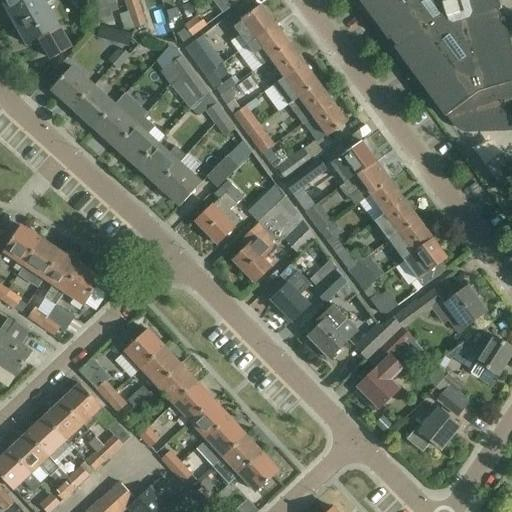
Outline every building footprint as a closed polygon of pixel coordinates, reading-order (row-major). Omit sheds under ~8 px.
[(2,0),(14,21),(47,3),(52,0),(2,0)] [(102,23),(115,26),(115,23),(112,13),(119,10),(116,0),(93,0),(100,20),(101,19),(102,23)] [(125,0),(130,13),(143,8),(139,0),(125,0)] [(223,13),(240,0),(213,0),(216,3),(223,13)] [(362,0),(359,2),(388,41),(390,40),(396,47),(394,49),(445,118),(448,115),(456,125),(462,130),(470,131),(478,130),(486,127),(494,126),(502,127),(510,129),(511,128),(511,44),(504,18),(501,18),(499,10),(501,9),(498,0),(362,0)] [(232,28),(233,27),(247,47),(277,25),(262,5),(255,10),(250,2),(226,19),(232,28)] [(47,3),(14,21),(27,45),(39,38),(51,59),(72,48),(60,26),(47,3)] [(148,23),(143,8),(130,13),(135,28),(148,23)] [(196,17),(185,26),(192,36),(207,26),(203,21),(200,23),(196,17)] [(261,66),(271,59),(291,44),(277,25),(247,47),(261,66)] [(133,34),(117,29),(113,42),(129,47),(133,34)] [(211,52),(201,38),(186,49),(196,63),(211,52)] [(268,76),(275,86),(305,63),(291,44),(271,59),(278,69),(268,76)] [(185,72),(191,67),(177,49),(170,46),(157,60),(175,84),(181,77),(182,79),(187,75),(185,72)] [(109,60),(119,69),(132,55),(127,50),(125,53),(120,48),(109,60)] [(275,86),(289,105),(319,83),(305,63),(275,86)] [(181,77),(175,84),(182,94),(180,95),(191,109),(199,101),(209,93),(191,67),(185,72),(187,75),(182,79),(181,77)] [(73,110),(94,88),(72,68),(51,91),(73,110)] [(214,71),(206,77),(214,87),(221,81),(214,71)] [(253,75),(237,87),(243,95),(259,83),(253,75)] [(221,96),(232,88),(236,85),(232,78),(216,89),(221,96)] [(303,124),(313,117),(333,102),(319,83),(289,105),(303,124)] [(94,88),(73,110),(96,130),(116,107),(114,106),(94,88)] [(221,96),(235,116),(243,110),(234,99),(236,94),(232,88),(221,96)] [(116,107),(96,130),(116,148),(143,118),(143,119),(148,113),(126,93),(114,106),(116,107)] [(209,93),(199,101),(218,127),(222,124),(220,121),(227,116),(209,93)] [(328,137),(348,122),(333,102),(313,117),(328,137)] [(235,116),(242,125),(254,116),(247,107),(243,110),(235,116)] [(222,124),(218,127),(225,137),(236,129),(227,116),(220,121),(222,124)] [(143,118),(116,148),(138,167),(158,145),(147,135),(153,128),(143,119),(143,118)] [(268,136),(256,144),(263,154),(271,148),(275,145),(268,136)] [(254,152),(246,144),(243,141),(207,177),(218,188),(254,152)] [(362,141),(330,165),(344,184),(355,176),(356,177),(377,161),(362,141)] [(169,154),(158,145),(138,167),(159,187),(180,164),(187,156),(176,146),(169,154)] [(279,159),(271,148),(263,154),(271,164),(279,159)] [(304,148),(277,168),(287,180),(313,160),(304,148)] [(312,164),(285,184),(293,195),(303,188),(320,175),(327,170),(319,159),(312,164)] [(348,198),(363,186),(370,196),(391,181),(377,161),(356,177),(355,176),(344,184),(340,188),(348,198)] [(202,184),(180,164),(159,187),(182,206),(202,184)] [(391,181),(370,196),(384,216),(406,200),(391,181)] [(214,195),(219,201),(196,223),(207,234),(206,235),(206,238),(212,244),(214,244),(216,243),(217,244),(240,221),(230,211),(243,198),(228,182),(214,195)] [(258,222),(285,196),(275,186),(249,212),(258,222)] [(303,188),(293,195),(301,206),(306,212),(315,205),(310,199),(303,188)] [(340,188),(321,201),(330,213),(349,200),(340,188)] [(316,238),(285,196),(258,222),(280,244),(285,240),(299,255),(316,238)] [(376,222),(390,241),(419,219),(406,200),(384,216),(376,222)] [(334,223),(319,204),(315,207),(307,213),(321,233),(334,223)] [(390,241),(404,260),(433,238),(419,219),(390,241)] [(4,252),(25,265),(41,240),(21,226),(4,252)] [(260,255),(274,242),(259,226),(244,240),(249,246),(234,260),(255,282),(271,267),(260,255)] [(343,246),(335,235),(327,241),(335,252),(343,246)] [(404,260),(424,287),(448,269),(443,262),(448,258),(433,238),(404,260)] [(25,265),(45,278),(62,253),(41,240),(25,265)] [(333,264),(316,241),(305,251),(310,256),(295,271),(297,272),(285,284),(287,285),(269,303),(288,324),(292,321),(293,322),(308,306),(299,296),(333,264)] [(335,252),(350,272),(357,266),(363,261),(356,251),(350,256),(343,246),(335,252)] [(45,278),(54,285),(46,298),(56,305),(65,291),(81,266),(62,253),(45,278)] [(350,272),(364,290),(371,285),(377,281),(363,261),(357,266),(350,272)] [(65,291),(85,305),(102,280),(81,266),(65,291)] [(27,294),(35,283),(19,272),(11,282),(27,294)] [(347,284),(336,272),(315,292),(326,303),(347,284)] [(0,285),(0,298),(3,294),(6,296),(9,291),(0,285)] [(387,315),(391,311),(398,305),(387,290),(380,296),(371,285),(364,290),(381,314),(387,315)] [(437,289),(418,303),(417,303),(425,314),(432,309),(444,325),(449,321),(459,333),(487,312),(485,311),(469,289),(468,287),(447,302),(437,289)] [(3,294),(0,298),(0,299),(14,309),(20,299),(9,291),(6,296),(3,294)] [(319,326),(308,338),(309,339),(306,342),(319,356),(324,362),(328,359),(329,360),(358,332),(347,321),(347,320),(333,306),(316,323),(319,326)] [(42,321),(39,326),(54,336),(60,326),(63,328),(70,318),(54,307),(47,317),(49,318),(46,323),(42,321)] [(47,317),(34,308),(27,318),(39,326),(42,321),(46,323),(49,318),(47,317)] [(402,312),(393,319),(401,327),(402,328),(410,323),(402,312)] [(401,327),(393,319),(380,327),(378,325),(354,347),(367,360),(401,327)] [(0,330),(0,349),(8,337),(5,336),(13,324),(7,320),(0,330)] [(21,340),(27,331),(15,323),(9,332),(21,340)] [(358,389),(355,391),(355,392),(373,411),(376,408),(378,410),(399,389),(398,388),(397,388),(390,380),(403,368),(402,368),(408,363),(408,347),(405,344),(411,338),(402,328),(368,361),(375,369),(356,387),(358,389)] [(126,350),(143,368),(165,348),(148,330),(126,350)] [(511,353),(511,348),(494,337),(493,337),(492,340),(479,332),(448,354),(473,370),(471,374),(488,385),(495,374),(498,376),(511,353)] [(31,353),(8,337),(0,349),(0,366),(15,377),(31,353)] [(143,368),(159,386),(181,366),(165,348),(143,368)] [(159,386),(175,403),(197,383),(181,366),(159,386)] [(90,381),(97,389),(98,389),(106,381),(109,378),(102,370),(90,381)] [(97,389),(108,401),(117,393),(106,381),(98,389),(97,389)] [(176,417),(182,411),(191,421),(214,401),(197,383),(175,403),(168,409),(176,417)] [(81,384),(63,401),(84,423),(89,429),(97,421),(92,416),(102,407),(81,384)] [(450,384),(444,392),(437,401),(458,418),(472,401),(450,384)] [(117,393),(108,401),(118,412),(127,404),(117,393)] [(63,401),(46,418),(66,440),(84,423),(63,401)] [(191,421),(208,439),(230,419),(214,401),(191,421)] [(442,451),(462,426),(439,407),(422,428),(418,426),(407,439),(423,452),(431,442),(442,451)] [(138,417),(130,425),(139,435),(142,431),(145,434),(150,430),(138,417)] [(392,425),(383,417),(376,423),(385,432),(392,425)] [(49,456),(66,440),(46,418),(28,434),(49,456)] [(208,439),(224,457),(247,437),(230,419),(208,439)] [(107,452),(111,456),(131,437),(117,422),(109,429),(115,435),(105,445),(109,449),(107,452)] [(142,431),(139,435),(152,448),(160,441),(150,430),(145,434),(142,431)] [(28,434),(11,450),(31,472),(40,464),(51,476),(60,468),(49,456),(28,434)] [(89,444),(97,452),(93,456),(101,465),(111,456),(107,452),(109,449),(105,445),(96,437),(89,444)] [(224,457),(241,475),(263,454),(247,437),(224,457)] [(11,450),(0,460),(0,475),(13,489),(23,480),(34,492),(42,484),(31,472),(11,450)] [(170,452),(162,459),(173,471),(181,463),(170,452)] [(278,471),(263,454),(241,475),(256,492),(278,471)] [(173,471),(184,483),(192,475),(181,463),(173,471)] [(75,482),(79,487),(89,477),(80,468),(68,480),(72,485),(75,482)] [(72,485),(68,480),(57,490),(66,499),(79,487),(75,482),(72,485)] [(136,501),(128,508),(132,511),(165,511),(169,509),(154,493),(162,486),(158,481),(150,488),(136,501)] [(119,482),(109,492),(126,510),(128,508),(136,501),(119,482)] [(204,487),(195,495),(207,508),(211,504),(209,501),(213,498),(204,487)] [(14,503),(2,491),(0,492),(0,506),(5,511),(14,503)] [(109,492),(100,501),(109,511),(123,511),(126,510),(109,492)] [(46,511),(51,511),(61,503),(52,494),(40,505),(46,511)] [(211,504),(207,508),(210,511),(223,511),(225,511),(213,498),(209,501),(211,504)] [(109,511),(100,501),(91,509),(93,511),(109,511)]
